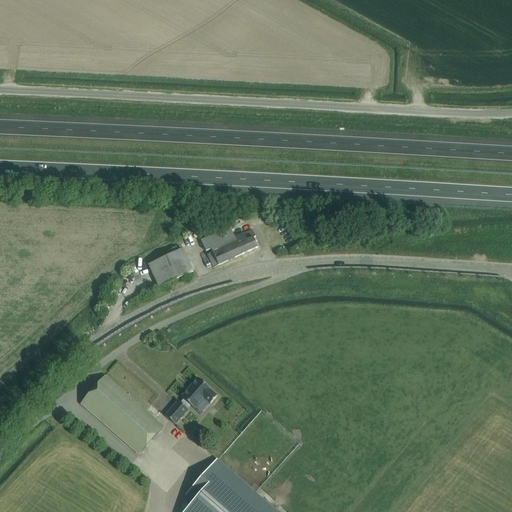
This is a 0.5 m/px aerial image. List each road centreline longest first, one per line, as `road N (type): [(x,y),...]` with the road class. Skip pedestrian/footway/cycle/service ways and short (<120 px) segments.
road 1 (tertiary): [(511,270),(346,261),(206,284),(88,345),(0,433)]
road 2 (motorway): [(511,154),(0,128)]
road 3 (motorway): [(0,169),(511,194)]
road 4 (unclassified): [(0,89),(511,112)]
